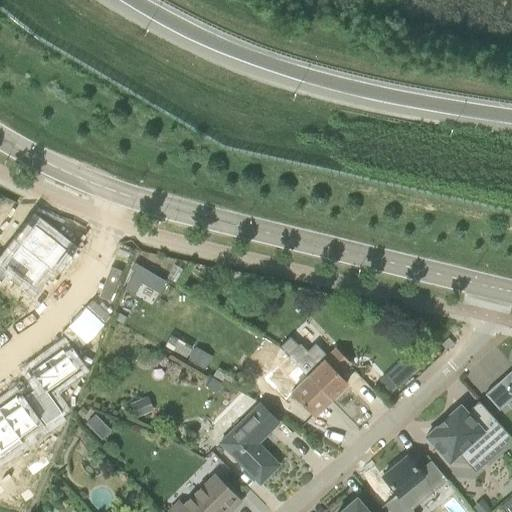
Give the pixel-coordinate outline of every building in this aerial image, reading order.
[(34,223),(19,243),(50,268),(66,249),(34,223)] [(0,256),(0,283),(1,284),(12,270),(31,285),(46,266),(50,269),(50,268),(19,243),(5,260),(0,256)] [(166,281),(138,265),(134,271),(134,272),(123,289),(133,295),(141,283),(159,294),(166,281)] [(207,268),(205,278),(217,280),(219,270),(207,268)] [(67,321),(59,331),(90,355),(98,344),(67,321)] [(288,355),(330,400),(346,384),(339,377),(351,364),(336,349),(324,361),(318,367),(298,346),(288,355)] [(205,370),(213,357),(196,347),(189,361),(205,370)] [(291,393),(314,416),(330,400),(288,355),(280,347),(279,348),(278,347),(261,363),(271,374),(278,368),(297,387),(291,393)] [(39,385),(24,396),(45,427),(63,414),(48,392),(78,370),(62,348),(29,372),(39,385)] [(511,369),(485,395),(499,411),(511,398),(511,369)] [(391,393),(401,383),(390,370),(379,380),(391,393)] [(206,387),(215,393),(221,383),(212,378),(206,387)] [(15,395),(0,406),(0,412),(19,439),(37,426),(15,395)] [(147,414),(141,399),(130,404),(136,418),(147,414)] [(425,437),(449,462),(468,445),(481,459),(495,447),(498,451),(511,439),(478,401),(466,413),(460,406),(448,416),(437,426),(425,437)] [(260,484),(278,465),(257,443),(278,423),(259,404),(220,443),(260,484)] [(82,418),(88,412),(83,407),(77,413),(82,418)] [(0,412),(0,449),(1,452),(19,439),(0,412)] [(85,424),(93,431),(102,422),(94,415),(85,424)] [(44,456),(35,462),(41,470),(49,464),(44,456)] [(423,476),(407,457),(382,477),(410,511),(433,492),(421,477),(423,476)] [(32,476),(41,470),(35,462),(27,468),(32,476)] [(203,486),(184,505),(178,500),(167,511),(168,511),(222,511),(225,510),(226,511),(230,511),(241,502),(220,481),(214,475),(203,486)] [(27,488),(19,493),(25,502),(33,497),(27,488)] [(367,511),(356,498),(339,511),(367,511)] [(482,499),(472,507),(476,511),(487,511),(491,510),(482,499)]
